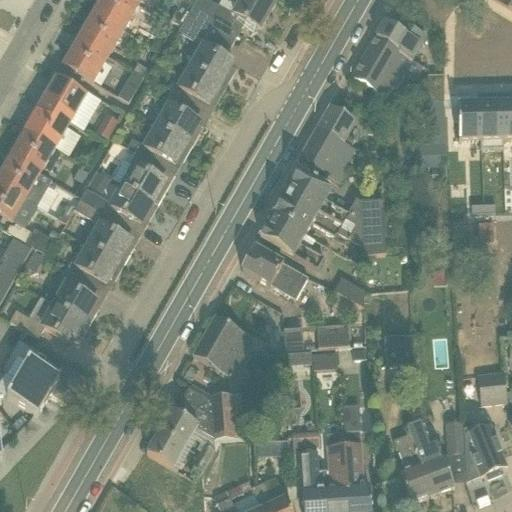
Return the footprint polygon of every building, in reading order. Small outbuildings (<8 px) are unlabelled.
[(123,35),(138,9),(122,0),(103,0),(93,17),(123,35)] [(122,0),(138,9),(142,0),(122,0)] [(238,38),(245,25),(259,33),(277,1),(275,0),(274,0),(243,0),(238,8),(223,0),(222,0),(218,8),(203,0),(198,0),(194,7),(191,11),(238,38)] [(170,24),(178,28),(181,29),(191,11),(194,7),(184,1),(170,24)] [(224,61),(238,38),(191,11),(181,29),(176,37),(201,51),(191,70),(226,90),(236,73),(231,70),(233,66),(224,61)] [(107,61),(123,35),(93,17),(78,43),(107,61)] [(411,63),(425,40),(408,30),(404,37),(384,26),(375,40),(399,54),(398,56),(411,63)] [(375,40),(352,80),(389,101),(411,63),(398,56),(399,54),(375,40)] [(78,43),(63,69),(93,86),(107,61),(78,43)] [(131,75),(142,82),(147,73),(136,67),(131,75)] [(226,90),(191,70),(179,90),(174,87),(169,97),(209,120),(226,90)] [(131,75),(117,100),(128,107),(142,82),(131,75)] [(427,79),(427,105),(442,105),(442,78),(427,79)] [(85,100),(55,83),(39,110),(69,127),(85,100)] [(209,120),(169,97),(163,106),(168,109),(156,129),(191,150),(209,120)] [(511,105),(502,106),(504,144),(511,143),(511,105)] [(480,145),(480,154),(504,153),(504,144),(502,106),(478,107),(480,145)] [(480,145),(478,107),(456,108),(458,145),(480,145)] [(54,153),(69,127),(39,110),(25,135),(54,153)] [(353,123),(330,110),(317,132),(343,147),(350,151),(354,143),(345,137),(353,123)] [(107,143),(117,125),(105,118),(95,137),(107,143)] [(374,137),(374,125),(363,125),(363,132),(368,137),(374,137)] [(145,150),(140,147),(132,142),(126,151),(134,156),(174,180),(191,150),(156,129),(145,150)] [(67,159),(80,139),(68,132),(56,152),(67,159)] [(317,132),(299,164),(325,179),(325,178),(340,187),(348,173),(333,164),(343,147),(317,132)] [(54,153),(25,135),(10,161),(39,179),(39,178),(54,153)] [(446,170),(445,147),(415,148),(416,171),(446,170)] [(122,189),(157,210),(174,180),(134,156),(129,166),(134,169),(122,189)] [(0,190),(24,205),(24,204),(36,211),(50,185),(39,178),(39,179),(10,161),(0,177),(0,190)] [(81,187),(88,176),(79,171),(73,182),(81,187)] [(445,185),(445,172),(431,172),(431,185),(445,185)] [(93,174),(87,191),(103,197),(109,181),(93,174)] [(330,194),(298,175),(285,198),(341,229),(336,238),(359,250),(360,260),(362,260),(374,259),(385,258),(382,203),(358,205),(355,204),(347,218),(324,204),(330,194)] [(110,209),(107,207),(107,206),(86,193),(80,204),(140,239),(157,210),(122,189),(110,209)] [(24,205),(0,190),(0,217),(12,225),(24,205)] [(341,229),(285,198),(273,220),(305,238),(311,228),(334,241),(336,238),(341,229)] [(80,204),(74,214),(99,228),(88,249),(123,269),(140,239),(80,204)] [(65,227),(73,214),(65,209),(57,222),(65,227)] [(483,209),(471,210),(471,218),(483,218),(483,209)] [(483,218),(495,217),(495,209),(483,209),(483,218)] [(273,220),(260,242),(315,274),(322,262),(299,248),(305,238),(273,220)] [(52,233),(47,241),(55,246),(59,237),(52,233)] [(26,247),(27,248),(37,253),(47,259),(55,246),(34,234),(26,247)] [(439,238),(418,239),(418,252),(440,251),(439,238)] [(30,253),(12,242),(1,263),(19,273),(30,253)] [(71,266),(66,276),(106,299),(123,269),(88,249),(76,269),(71,266)] [(294,304),(307,282),(254,252),(248,262),(245,266),(243,271),(241,274),(294,304)] [(360,270),(360,260),(358,259),(358,255),(352,255),(348,263),(357,268),(360,270)] [(36,256),(30,265),(39,270),(44,261),(36,256)] [(376,284),(374,259),(362,260),(364,285),(376,284)] [(412,264),(417,277),(427,274),(423,261),(412,264)] [(19,273),(1,263),(0,264),(0,289),(7,294),(19,273)] [(432,288),(447,287),(447,272),(431,273),(432,288)] [(65,288),(53,308),(88,329),(106,299),(66,276),(60,285),(65,288)] [(363,312),(363,294),(341,282),(333,294),(363,312)] [(53,308),(41,329),(15,315),(15,316),(9,326),(37,341),(43,331),(72,347),(74,344),(78,347),(88,329),(53,308)] [(239,367),(240,364),(253,342),(215,320),(204,339),(218,346),(212,355),(224,362),(226,359),(239,367)] [(282,334),(284,349),(284,357),(303,355),(301,332),(282,334)] [(348,337),(317,339),(319,353),(349,350),(348,337)] [(204,339),(192,360),(230,382),(239,367),(226,359),(224,362),(212,355),(218,346),(204,339)] [(383,341),(385,370),(412,368),(410,339),(383,341)] [(283,371),(284,349),(268,349),(267,370),(283,371)] [(365,364),(364,353),(352,353),(353,364),(365,364)] [(40,370),(45,361),(39,358),(34,367),(40,370)] [(53,365),(46,361),(41,370),(47,373),(53,365)] [(59,382),(28,365),(17,383),(48,401),(59,382)] [(476,379),(480,411),(507,408),(503,376),(476,379)] [(37,420),(48,401),(17,383),(6,401),(37,420)] [(184,451),(195,431),(213,442),(211,404),(188,391),(174,416),(171,413),(158,436),(184,451)] [(234,443),(231,399),(210,400),(214,445),(234,443)] [(360,408),(343,409),(343,435),(361,435),(360,408)] [(465,441),(467,482),(469,482),(481,477),(482,480),(488,478),(490,483),(503,477),(501,473),(507,470),(491,431),(488,425),(468,434),(470,439),(466,441),(465,441)] [(446,459),(464,458),(463,426),(445,427),(446,459)] [(407,432),(411,443),(432,500),(453,492),(437,448),(430,450),(422,427),(407,432)] [(346,511),(370,511),(368,489),(362,490),(358,435),(342,437),(343,450),(342,451),(342,453),(346,511)] [(158,436),(146,457),(172,472),(184,451),(158,436)] [(318,448),(318,436),(293,436),(292,448),(318,448)] [(318,493),(323,493),(324,511),(346,511),(342,453),(342,451),(343,450),(342,437),(325,438),(326,451),(328,475),(316,475),(318,493)] [(399,478),(410,508),(432,500),(411,443),(396,449),(406,475),(399,478)] [(253,458),(288,456),(288,444),(253,446),(253,458)] [(197,459),(208,465),(215,454),(204,447),(197,459)] [(298,457),(302,511),(324,511),(323,493),(318,493),(316,475),(315,456),(298,457)] [(203,474),(208,465),(197,459),(192,468),(203,474)] [(253,498),(259,511),(287,511),(283,502),(274,482),(263,487),(251,493),(253,498)] [(238,489),(225,495),(229,503),(242,497),(238,489)] [(296,501),(295,489),(287,490),(288,501),(296,501)] [(233,511),(231,508),(229,503),(225,495),(213,500),(215,503),(218,511),(233,511)] [(259,511),(253,498),(231,508),(233,511),(259,511)]
